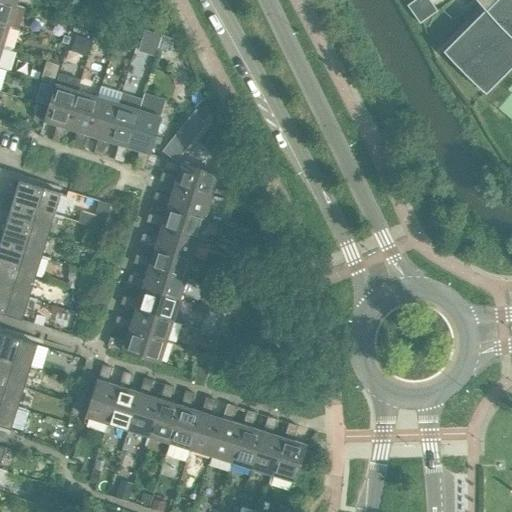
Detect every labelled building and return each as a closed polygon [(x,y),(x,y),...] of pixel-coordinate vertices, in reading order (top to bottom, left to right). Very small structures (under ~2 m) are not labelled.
[(0,0),(0,22),(9,25),(15,5),(0,0)] [(429,0),(413,0),(406,5),(419,24),(437,11),(429,0)] [(511,0),(475,0),(484,10),(442,51),(450,60),(459,69),(467,77),(476,86),(485,94),(511,66),(511,0)] [(0,46),(2,47),(9,25),(0,22),(0,46)] [(58,72),(44,121),(44,122),(56,124),(55,125),(65,128),(77,91),(80,80),(59,74),(59,72),(58,72)] [(85,134),(97,97),(77,91),(65,128),(85,134)] [(106,141),(118,104),(97,97),(85,134),(106,141)] [(128,147),(139,110),(118,104),(106,141),(128,147)] [(149,154),(160,117),(139,110),(128,147),(149,154)] [(81,150),(84,139),(80,138),(75,137),(72,147),(81,150)] [(143,169),(147,159),(141,157),(137,157),(134,166),(143,169)] [(210,197),(216,175),(180,163),(173,186),(210,197)] [(171,179),(171,175),(161,171),(158,181),(169,184),(171,179)] [(0,174),(0,313),(21,320),(60,194),(7,177),(0,174)] [(204,217),(210,197),(173,186),(167,206),(204,217)] [(163,205),(164,200),(164,195),(155,192),(152,201),(163,205)] [(197,238),(204,217),(167,206),(160,227),(197,238)] [(158,220),(158,216),(148,213),(146,222),(156,225),(158,220)] [(191,259),(197,238),(160,227),(154,247),(191,259)] [(151,241),(152,237),(142,234),(139,243),(150,246),(151,241)] [(185,279),(191,259),(154,247),(148,268),(185,279)] [(145,262),(145,257),(136,254),(133,263),(143,267),(145,262)] [(179,300),(185,279),(148,268),(141,288),(179,300)] [(139,282),(139,278),(129,275),(126,284),(137,287),(139,282)] [(172,320),(179,300),(141,288),(135,309),(172,320)] [(132,303),(132,298),(123,295),(120,305),(131,308),(132,303)] [(166,341),(172,320),(135,309),(128,330),(166,341)] [(126,323),(126,319),(116,316),(113,325),(124,329),(126,323)] [(122,351),(159,363),(166,341),(128,330),(125,340),(119,339),(110,336),(107,346),(122,351)] [(0,426),(10,430),(11,427),(22,431),(28,412),(16,409),(36,345),(0,332),(0,426)] [(108,377),(111,368),(102,365),(98,376),(103,377),(108,377)] [(129,384),(132,374),(122,371),(119,382),(124,384),(129,384)] [(149,390),(152,381),(143,378),(140,389),(145,390),(149,390)] [(106,424),(118,386),(96,380),(85,417),(106,424)] [(170,397),(173,387),(164,384),(160,395),(165,397),(170,397)] [(127,431),(138,393),(118,386),(106,424),(127,431)] [(191,403),(194,394),(184,391),(181,401),(186,403),(191,403)] [(147,437),(159,399),(138,393),(127,431),(147,437)] [(211,409),(214,400),(205,397),(202,408),(207,409),(211,409)] [(169,444),(180,406),(159,399),(147,437),(169,444)] [(232,416),(235,406),(228,405),(225,415),(230,417),(232,416)] [(188,450),(200,412),(180,406),(169,444),(188,450)] [(252,422),(255,413),(246,410),(243,421),(248,422),(252,422)] [(210,456),(221,419),(200,412),(188,450),(210,456)] [(273,429),(276,419),(267,416),(263,427),(268,429),(273,429)] [(230,463),(241,425),(221,419),(210,456),(230,463)] [(293,435),(296,425),(287,423),(284,434),(289,435),(293,435)] [(250,469),(262,431),(241,425),(230,463),(250,469)] [(271,476),(283,438),(262,431),(250,469),(271,476)] [(293,482),(305,445),(283,438),(271,476),(293,482)]
